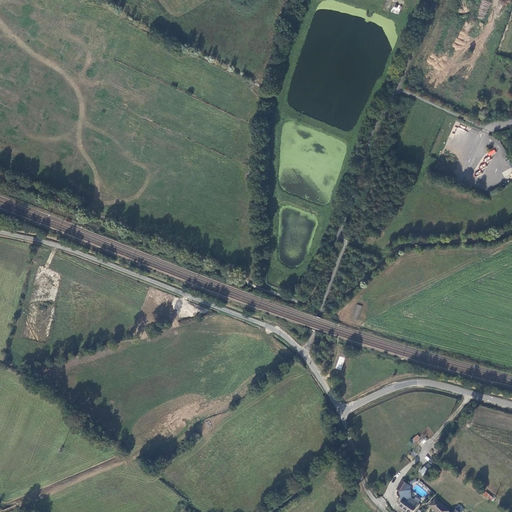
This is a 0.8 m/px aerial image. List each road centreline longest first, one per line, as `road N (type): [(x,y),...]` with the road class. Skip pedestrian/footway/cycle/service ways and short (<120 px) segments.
road 1 (unclassified): [(340,413),(279,331),(0,231)]
road 2 (residential): [(471,394),(377,504)]
road 3 (unclassified): [(471,394),(413,383),(340,413)]
